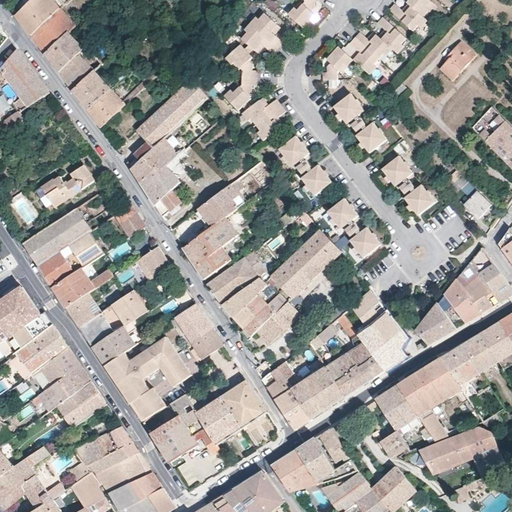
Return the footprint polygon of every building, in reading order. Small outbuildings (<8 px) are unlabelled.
[(32,36),(62,8),(54,0),(34,0),(17,16),(32,36)] [(316,15),(312,12),(316,8),(315,2),(320,2),(319,0),(305,0),(305,2),(304,4),(301,1),(289,15),(304,28),(316,15)] [(435,4),(430,0),(410,0),(407,3),(408,4),(411,7),(424,18),(424,17),(435,4)] [(424,17),(424,18),(411,7),(406,13),(403,10),(396,4),(390,10),(414,31),(419,26),(422,28),(428,21),(424,17)] [(411,7),(408,4),(403,10),(406,13),(411,7)] [(69,32),(77,25),(62,8),(32,36),(46,54),(69,32)] [(279,23),(263,8),(251,22),(279,46),(284,40),(275,32),(273,30),(279,23)] [(402,44),(407,38),(383,17),(378,23),(385,30),(388,33),(382,39),(393,49),(398,54),(405,47),(402,44)] [(74,38),(89,23),(84,18),(77,25),(69,32),(74,38)] [(279,46),(251,22),(246,28),(248,30),(242,37),(247,41),(254,47),(256,49),(262,42),(265,44),(274,52),(279,46)] [(275,32),(282,25),(279,23),(273,30),(275,32)] [(382,39),(388,33),(385,30),(379,36),(382,39)] [(74,38),(69,32),(46,54),(60,73),(85,49),(74,38)] [(379,36),(377,34),(371,41),(368,39),(360,32),(355,38),(379,59),(384,54),(387,57),(393,49),(382,39),(379,36)] [(371,41),(377,34),(374,32),(368,39),(371,41)] [(379,59),(355,38),(350,44),(357,50),(360,53),(354,60),(371,75),(377,67),(374,65),(379,59)] [(254,47),(247,41),(244,44),(252,53),(256,49),(254,47)] [(250,59),(254,55),(252,53),(244,44),(241,42),(226,56),(239,69),(242,66),(244,68),(243,76),(258,76),(258,68),(253,68),(254,63),(250,59)] [(259,51),(265,44),(262,42),(256,49),(259,51)] [(461,42),(449,56),(451,58),(448,62),(442,68),(453,79),(475,56),(461,42)] [(354,60),(339,46),(327,60),(331,63),(327,67),(328,72),(323,72),(324,81),(338,80),(337,73),(339,71),(342,73),(354,60)] [(101,65),(103,63),(88,47),(85,49),(60,73),(73,90),(95,71),(101,65)] [(50,93),(17,50),(0,71),(0,79),(1,80),(6,76),(22,98),(29,107),(50,93)] [(354,60),(360,53),(357,50),(351,57),(354,60)] [(105,69),(115,61),(110,56),(103,63),(101,65),(105,69)] [(88,111),(112,89),(95,71),(73,90),(88,111)] [(149,84),(156,78),(151,73),(145,79),(149,84)] [(208,95),(192,76),(137,128),(148,140),(154,146),(170,130),(171,131),(208,95)] [(249,92),(253,89),(253,83),(257,84),(258,76),(243,76),(243,83),(242,84),(239,81),(226,93),(240,109),(244,104),(249,100),(253,97),(249,92)] [(126,105),(149,84),(145,79),(122,100),(126,105)] [(398,100),(409,89),(403,83),(392,95),(398,100)] [(122,100),(112,89),(88,111),(102,128),(126,105),(122,100)] [(365,111),(361,105),(362,104),(358,99),(357,100),(352,94),(335,107),(340,113),(343,118),(346,121),(351,122),(356,119),(359,116),(365,111)] [(270,103),(264,95),(261,98),(266,105),(270,103)] [(0,113),(1,115),(12,109),(5,96),(0,99),(0,113)] [(257,122),(282,103),(278,97),(270,103),(266,105),(261,98),(253,104),(247,108),(243,111),(250,119),(253,117),(257,122)] [(20,113),(29,107),(22,98),(14,104),(20,112),(20,113)] [(249,100),(244,104),(247,108),(253,104),(249,100)] [(282,125),(276,118),(280,115),(287,109),(282,103),(257,122),(262,128),(259,131),(265,139),(282,125)] [(511,127),(493,107),(473,128),(511,166),(511,127)] [(20,113),(20,112),(6,121),(15,134),(28,125),(20,113)] [(285,123),(280,115),(276,118),(282,125),(285,123)] [(355,129),(364,121),(361,118),(359,116),(356,119),(358,121),(352,125),(355,129)] [(368,128),(366,126),(367,125),(364,121),(355,129),(358,132),(363,128),(365,130),(368,128)] [(371,153),(388,140),(383,134),(384,133),(381,128),(380,129),(375,123),(368,128),(365,130),(360,134),(360,139),(362,142),(366,147),(371,153)] [(167,164),(185,146),(171,131),(170,130),(154,146),(141,157),(138,159),(131,166),(140,180),(162,160),(167,164)] [(312,150),(307,143),(308,142),(305,138),(303,139),(298,133),(281,146),(286,152),(290,157),(292,160),(298,161),(302,157),(306,155),(312,150)] [(141,157),(154,146),(148,140),(136,151),(141,157)] [(311,160),(308,156),(307,157),(306,155),(302,157),(304,159),(299,164),(301,167),(311,160)] [(412,172),(407,166),(409,165),(405,161),(404,161),(399,155),(382,169),(390,179),(393,183),(398,183),(403,180),(406,178),(412,172)] [(131,166),(138,159),(136,157),(129,163),(131,166)] [(140,180),(162,214),(181,199),(172,188),(181,179),(167,164),(162,160),(140,180)] [(315,166),(313,164),(314,164),(311,160),(301,167),(304,171),(310,167),(311,169),(313,168),(315,166)] [(278,179),(263,161),(258,165),(273,183),(278,179)] [(334,179),(329,172),(331,171),(327,167),(326,168),(321,161),(315,166),(313,168),(311,169),(307,172),(306,178),(309,181),(312,186),(317,192),(334,179)] [(60,177),(55,180),(56,181),(43,189),(53,203),(56,208),(96,181),(86,165),(72,174),(75,178),(66,185),(60,177)] [(456,183),(466,173),(461,168),(452,178),(456,183)] [(480,186),(466,173),(456,183),(463,189),(468,183),(476,191),(480,186)] [(402,190),(411,182),(408,179),(407,180),(406,178),(403,180),(404,182),(399,186),(402,190)] [(43,189),(56,181),(55,180),(54,179),(37,191),(47,207),(53,203),(43,189)] [(300,188),(312,198),(317,192),(305,182),(300,188)] [(415,189),(413,187),(414,186),(411,182),(402,190),(405,193),(410,189),(412,192),(413,191),(415,189)] [(470,196),(476,191),(468,183),(463,189),(470,196)] [(227,218),(247,203),(246,202),(232,185),(232,184),(199,209),(199,210),(213,227),(226,217),(227,218)] [(435,201),(430,195),(431,194),(428,190),(426,190),(422,184),(415,189),(413,191),(412,192),(407,195),(407,200),(409,204),(412,207),(413,208),(418,215),(435,201)] [(492,205),(478,192),(466,205),(480,218),(492,205)] [(359,213),(355,207),(356,206),(352,201),(351,202),(346,196),(329,209),(334,215),(338,220),(340,223),(345,224),(350,220),(353,218),(359,213)] [(146,226),(131,204),(115,215),(130,237),(146,226)] [(39,266),(90,232),(92,231),(77,209),(41,233),(33,238),(24,244),(39,266)] [(223,247),(240,235),(227,218),(226,217),(213,227),(184,248),(205,280),(233,260),(223,247)] [(349,230),(359,223),(356,219),(355,220),(353,218),(350,220),(352,223),(346,227),(349,230)] [(362,229),(360,227),(361,226),(359,223),(349,230),(352,234),(357,230),(359,232),(362,229)] [(382,242),(377,235),(378,234),(375,230),(373,231),(369,224),(362,229),(359,232),(354,235),(354,241),(356,244),(357,245),(360,249),(365,255),(382,242)] [(41,233),(37,228),(30,233),(33,238),(41,233)] [(511,230),(511,228),(499,244),(511,261),(511,230)] [(342,252),(321,230),(272,277),(293,299),(342,252)] [(93,262),(105,254),(90,232),(39,266),(54,288),(83,269),(93,262)] [(150,281),(172,266),(159,246),(137,262),(150,281)] [(495,263),(483,247),(470,263),(479,274),(495,263)] [(240,289),(258,276),(267,270),(254,252),(209,285),(222,304),(223,305),(242,291),(240,289)] [(86,274),(97,267),(93,262),(83,269),(86,274)] [(501,303),(489,287),(479,274),(470,263),(458,280),(473,300),(483,314),(501,303)] [(511,287),(495,263),(479,274),(489,287),(501,303),(511,295),(511,287)] [(86,274),(83,269),(54,288),(67,308),(89,293),(96,289),(91,281),(86,274)] [(96,289),(113,277),(115,276),(110,269),(91,281),(96,289)] [(235,318),(271,284),(268,281),(272,276),(267,270),(258,276),(260,278),(242,291),(223,305),(235,318)] [(483,314),(473,300),(458,280),(445,296),(466,324),(483,314)] [(16,284),(0,294),(0,302),(20,289),(16,284)] [(279,292),(271,284),(235,318),(245,329),(270,305),(268,303),(279,292)] [(0,343),(5,341),(15,355),(17,353),(50,328),(41,315),(23,287),(20,289),(0,302),(0,343)] [(408,339),(389,314),(371,290),(352,307),(369,330),(360,336),(387,371),(406,357),(400,350),(408,339)] [(142,302),(135,291),(126,297),(113,305),(127,325),(132,322),(146,312),(140,304),(142,302)] [(97,317),(89,305),(95,301),(89,293),(67,308),(80,328),(97,317)] [(103,313),(95,301),(89,305),(97,317),(103,313)] [(148,311),(142,302),(140,304),(146,312),(148,311)] [(271,344),(300,315),(288,302),(277,313),(259,331),(271,344)] [(457,329),(439,303),(416,332),(429,345),(457,329)] [(224,345),(197,304),(171,321),(174,326),(179,323),(203,359),(224,345)] [(277,313),(270,305),(245,329),(253,337),(259,331),(277,313)] [(115,333),(107,321),(111,318),(106,311),(103,313),(97,317),(80,328),(93,348),(115,333)] [(54,325),(46,312),(41,315),(50,328),(54,325)] [(387,371),(360,336),(344,314),(337,319),(352,339),(358,347),(337,361),(357,390),(387,371)] [(511,315),(501,322),(511,339),(511,315)] [(137,329),(132,322),(127,325),(115,333),(93,348),(106,366),(125,353),(136,345),(129,334),(137,329)] [(511,354),(511,339),(501,322),(481,335),(499,363),(511,354)] [(324,343),(339,331),(333,323),(318,335),(324,343)] [(70,348),(54,325),(50,328),(17,353),(34,375),(42,369),(70,348)] [(253,337),(245,329),(241,332),(249,340),(253,337)] [(324,343),(318,335),(309,343),(315,351),(320,347),(319,347),(324,343)] [(499,363),(481,335),(465,345),(482,373),(499,363)] [(193,375),(167,337),(131,361),(125,353),(106,366),(143,421),(167,406),(155,388),(151,391),(144,380),(161,367),(175,387),(193,375)] [(482,373),(465,345),(443,359),(460,386),(482,373)] [(70,348),(42,369),(34,375),(31,376),(34,380),(44,372),(53,386),(82,366),(70,348)] [(460,386),(443,359),(418,374),(399,386),(433,436),(437,441),(450,436),(432,410),(457,394),(463,390),(460,386)] [(357,390),(337,361),(327,368),(346,397),(357,390)] [(346,397),(327,368),(301,384),(286,362),(279,367),(313,419),(346,397)] [(58,407),(93,382),(82,366),(53,386),(40,396),(43,400),(50,412),(58,407)] [(313,419),(279,367),(273,371),(262,380),(295,430),(313,419)] [(268,412),(244,375),(240,378),(244,383),(225,395),(222,398),(242,429),(268,412)] [(73,429),(108,405),(93,382),(58,407),(66,420),(73,429)] [(225,395),(217,382),(213,385),(222,398),(225,395)] [(242,429),(222,398),(213,385),(210,388),(218,400),(202,411),(198,404),(194,406),(201,418),(210,432),(218,446),(242,429)] [(433,436),(399,386),(377,400),(380,405),(397,432),(398,432),(406,443),(422,432),(427,440),(433,436)] [(469,400),(463,390),(457,394),(463,404),(469,400)] [(218,446),(210,432),(204,436),(199,428),(195,431),(192,432),(188,426),(201,418),(194,406),(190,400),(186,394),(171,404),(179,416),(151,434),(152,434),(152,435),(153,435),(171,463),(200,445),(197,441),(202,438),(213,455),(220,450),(218,446)] [(35,406),(43,400),(40,396),(32,401),(35,406)] [(377,400),(369,405),(372,410),(380,405),(377,400)] [(20,422),(34,411),(29,405),(15,415),(20,422)] [(63,415),(58,407),(50,412),(56,420),(63,415)] [(505,422),(499,414),(484,423),(483,424),(494,429),(505,422)] [(0,433),(11,426),(2,422),(0,420),(0,447),(2,446),(1,444),(0,444),(0,433)] [(73,429),(66,420),(59,425),(65,434),(73,429)] [(348,436),(340,423),(332,428),(340,440),(348,436)] [(94,475),(140,453),(122,426),(75,450),(84,461),(92,472),(94,475)] [(498,447),(492,432),(481,427),(464,434),(474,458),(498,447)] [(340,440),(332,428),(298,450),(321,484),(340,478),(359,471),(340,440)] [(406,443),(398,432),(397,432),(381,442),(392,458),(395,457),(409,448),(406,443)] [(464,434),(421,451),(435,475),(474,458),(464,434)] [(48,492),(31,467),(51,454),(46,447),(27,459),(16,467),(0,477),(0,501),(7,509),(27,493),(38,508),(39,510),(54,499),(66,490),(61,483),(48,492)] [(474,458),(483,479),(508,469),(501,454),(498,447),(474,458)] [(0,477),(16,467),(0,448),(0,477)] [(321,484),(298,450),(273,466),(291,492),(321,484)] [(153,473),(140,453),(94,475),(102,484),(103,484),(110,494),(132,483),(153,473)] [(92,472),(84,461),(70,471),(78,482),(92,472)] [(394,511),(418,491),(397,467),(374,488),(375,490),(391,509),(393,511),(394,511)] [(271,511),(286,502),(264,471),(235,489),(236,489),(252,511),(271,511)] [(106,497),(99,487),(102,484),(94,475),(92,472),(78,482),(72,486),(87,508),(89,507),(97,503),(106,497)] [(338,511),(344,511),(375,490),(374,488),(360,472),(340,487),(337,484),(322,489),(338,511)] [(168,511),(177,507),(153,473),(132,483),(141,500),(149,496),(159,511),(168,511)] [(141,500),(132,483),(110,494),(120,511),(159,511),(149,496),(141,500)] [(477,489),(474,483),(465,486),(468,493),(477,489)] [(252,511),(236,489),(225,496),(238,511),(252,511)] [(386,511),(391,509),(375,490),(344,511),(386,511)] [(238,511),(225,496),(215,502),(222,511),(238,511)] [(106,497),(96,503),(102,511),(105,511),(113,507),(106,497)] [(62,511),(54,499),(39,510),(38,508),(32,511),(62,511)] [(222,511),(215,502),(198,511),(222,511)] [(92,511),(102,511),(96,503),(89,507),(92,511)]
